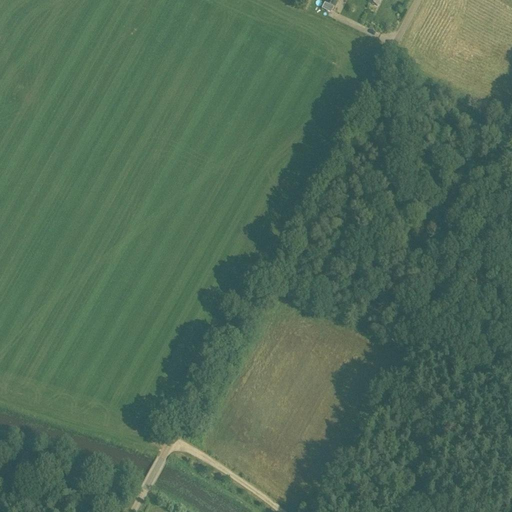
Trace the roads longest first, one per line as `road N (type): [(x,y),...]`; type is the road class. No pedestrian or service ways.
road 1 (unclassified): [(135,511),(250,304),(277,273),(419,0)]
road 2 (track): [(174,435),(270,511)]
